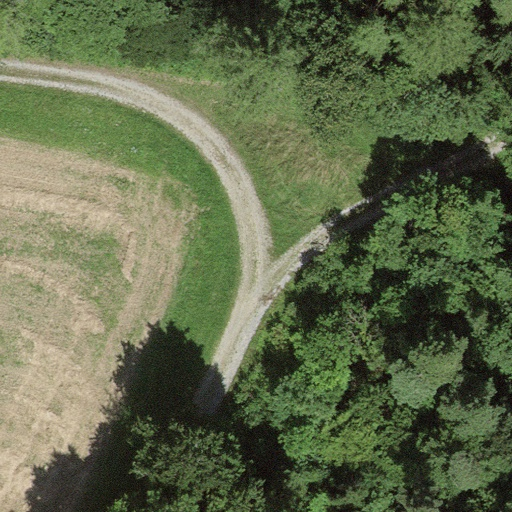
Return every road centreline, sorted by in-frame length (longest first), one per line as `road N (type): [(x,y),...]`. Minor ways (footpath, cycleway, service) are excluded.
road 1 (track): [(0,78),(153,101),(197,121),(234,159),(258,284),(160,511)]
road 2 (track): [(258,284),(511,129)]
